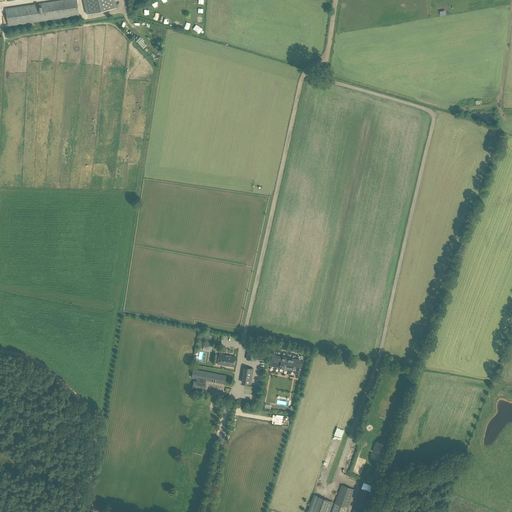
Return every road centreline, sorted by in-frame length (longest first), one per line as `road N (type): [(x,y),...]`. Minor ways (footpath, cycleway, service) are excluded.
road 1 (track): [(83,407),(105,396),(156,69),(107,23),(0,39)]
road 2 (track): [(204,511),(301,79),(327,56)]
road 3 (track): [(0,352),(36,361),(89,410),(96,435),(87,492),(93,511)]
